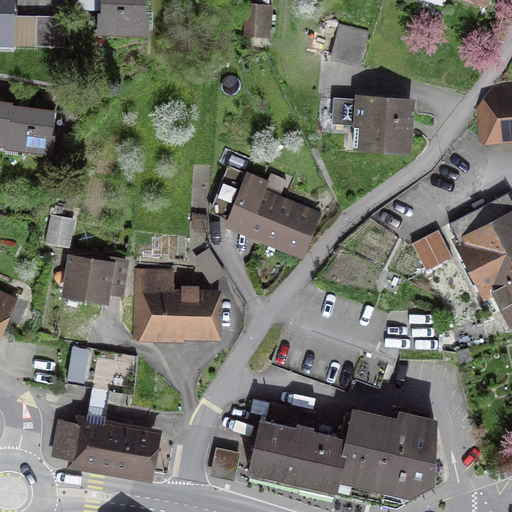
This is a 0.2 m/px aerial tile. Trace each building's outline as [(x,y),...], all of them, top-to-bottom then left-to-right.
[(11,0),(0,0),(0,43),(11,43),(11,0)] [(144,0),(95,0),(96,37),(145,37),(144,0)] [(456,0),(490,12),(493,0),(456,0)] [(264,9),(247,9),(246,39),(264,39),(264,9)] [(36,47),(50,47),(50,15),(36,15),(36,47)] [(50,47),(65,47),(65,15),(50,15),(50,47)] [(369,35),(339,27),(331,62),(361,69),(369,35)] [(511,100),(482,101),(482,133),(511,132),(511,100)] [(0,150),(4,151),(11,103),(0,101),(0,150)] [(407,104),(360,101),(357,148),(404,151),(407,104)] [(11,103),(4,151),(49,157),(55,109),(11,103)] [(286,187),(248,173),(225,232),(303,262),(321,214),(281,199),(286,187)] [(511,195),(448,228),(500,332),(511,326),(511,195)] [(74,221),(49,217),(45,247),(70,251),(74,221)] [(438,230),(413,242),(426,270),(451,257),(438,230)] [(210,251),(196,260),(210,280),(223,271),(210,251)] [(98,262),(67,258),(60,300),(107,307),(109,298),(123,300),(129,261),(99,256),(98,262)] [(175,272),(136,272),(136,344),(220,344),(220,292),(175,292),(175,272)] [(0,341),(18,302),(0,294),(0,341)] [(134,358),(99,355),(96,385),(131,388),(134,358)] [(346,442),(338,476),(408,491),(432,479),(435,419),(401,411),(399,419),(353,409),(346,442)] [(156,437),(60,421),(54,454),(151,469),(156,437)] [(346,442),(260,422),(247,476),(334,496),(338,476),(346,442)] [(212,473),(234,477),(239,452),(218,447),(212,473)]
